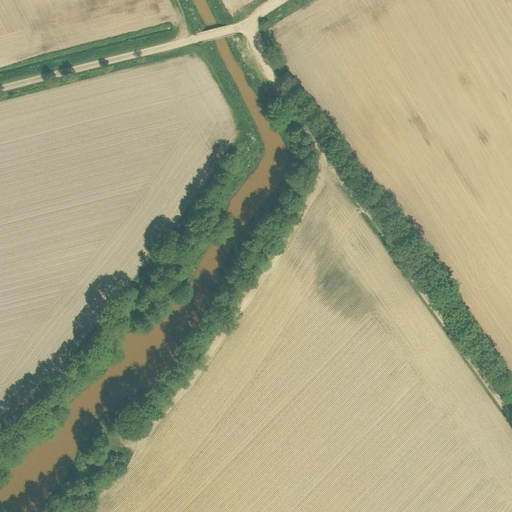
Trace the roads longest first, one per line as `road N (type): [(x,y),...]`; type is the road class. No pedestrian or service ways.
road 1 (track): [(511,418),(264,66),(246,24)]
road 2 (unclassified): [(0,90),(235,30)]
